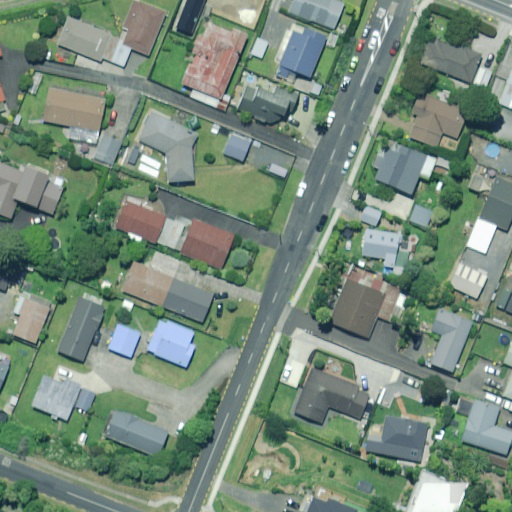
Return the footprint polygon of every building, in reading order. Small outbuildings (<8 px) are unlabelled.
[(128,28),(122,42),(149,53),(167,9),(143,0),(133,0),(123,26),(128,28)] [(293,0),(289,10),(335,27),(345,0),(344,0),(293,0)] [(69,14),(58,42),(102,60),(113,32),(69,14)] [(190,61),(183,79),(222,95),(248,31),(235,25),(233,29),(209,20),(204,32),(200,30),(192,49),(198,51),(194,62),(190,61)] [(311,73),(327,33),(306,24),(304,30),(293,26),(275,73),(294,80),(298,68),(311,73)] [(269,43),(258,38),(252,54),(262,58),(269,43)] [(472,81),(484,50),(465,43),(464,47),(439,38),(438,42),(429,39),(421,62),(472,81)] [(0,42),(0,110),(9,107),(0,78),(0,53),(3,53),(0,42)] [(493,72),(482,67),(472,90),(484,95),(493,72)] [(511,72),(499,105),(511,110),(511,72)] [(257,87),(247,83),(237,108),(266,120),(267,118),(272,120),(281,116),(282,111),(285,111),(287,107),(293,109),(301,91),(277,81),(275,88),(259,82),(257,87)] [(107,96),(50,85),(43,118),(101,129),(107,96)] [(469,107),(421,89),(412,111),(418,113),(409,135),(438,145),(443,130),(458,136),(469,107)] [(167,151),(169,179),(195,177),(193,144),(199,131),(152,109),(139,137),(167,151)] [(103,132),(93,155),(113,164),(123,140),(103,132)] [(232,133),(224,152),(244,159),(251,140),(232,133)] [(379,165),(375,175),(412,190),(421,170),(431,174),(438,157),(399,141),(396,148),(388,145),(384,154),(379,152),(374,163),(379,165)] [(0,159),(0,211),(12,217),(19,199),(55,213),(66,185),(48,178),(50,171),(27,162),(24,169),(0,159)] [(289,169),(274,163),(271,171),(286,177),(289,169)] [(511,220),(511,179),(497,173),(480,216),(509,227),(511,220)] [(486,178),(474,174),(469,189),(481,193),(486,178)] [(422,191),(413,211),(423,216),(432,195),(422,191)] [(127,199),(116,226),(222,268),(236,233),(194,216),(191,225),(127,199)] [(367,204),(361,218),(376,224),(382,210),(367,204)] [(496,225),(478,217),(467,244),(485,251),(496,225)] [(403,233),(367,227),(362,254),(385,258),(384,265),(395,267),(399,240),(402,241),(403,233)] [(0,286),(6,290),(16,266),(0,259),(0,286)] [(215,291),(134,259),(123,288),(204,320),(215,291)] [(488,273),(460,262),(451,284),(479,295),(488,273)] [(387,292),(347,276),(329,320),(369,337),(387,292)] [(14,332),(36,341),(53,299),(32,291),(29,297),(21,294),(14,310),(22,313),(14,332)] [(79,294),(57,349),(83,360),(96,328),(98,329),(105,312),(103,311),(106,304),(79,294)] [(431,362),(453,371),(473,320),(440,306),(431,329),(442,334),(431,362)] [(149,350),(187,365),(196,344),(191,342),(196,329),(169,319),(167,322),(161,319),(149,350)] [(142,331),(118,322),(108,346),(132,355),(142,331)] [(0,388),(9,365),(0,361),(0,388)] [(329,405),(361,417),(372,388),(312,365),(294,412),(323,422),(329,405)] [(418,380),(395,370),(388,389),(411,398),(418,380)] [(44,372),(32,405),(68,419),(82,382),(67,376),(65,381),(44,372)] [(84,386),(77,406),(90,411),(97,391),(84,386)] [(475,397),(461,439),(508,454),(511,440),(511,430),(495,425),(501,405),(475,397)] [(116,409),(105,436),(159,458),(170,430),(116,409)] [(369,433),(366,450),(421,461),(429,422),(386,414),(382,436),(369,433)] [(456,511),(468,483),(425,481),(412,511),(456,511)] [(313,492),(304,511),(360,511),(358,511),(360,506),(329,493),(327,498),(313,492)]
